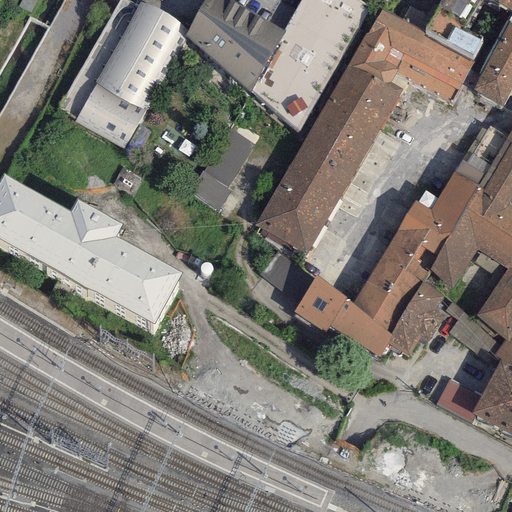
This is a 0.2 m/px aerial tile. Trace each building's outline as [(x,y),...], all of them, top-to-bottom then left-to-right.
[(511,0),(451,0),(510,34),(473,107),(500,122),(511,100),(511,154),(482,206),(450,190),(431,224),(412,214),(349,315),(392,346),(388,352),(411,368),(426,349),(435,356),(454,325),(441,319),(477,264),(507,281),(474,328),(504,348),(496,364),(511,371),(511,0)] [(186,46),(190,39),(123,1),(57,115),(124,153),(186,46)] [(210,3),(190,39),(186,46),(251,102),(284,45),(210,3)] [(479,73),(381,19),(258,236),(307,264),(407,86),(456,113),(479,73)] [(231,123),(188,197),(229,220),(241,200),(228,192),(258,139),(231,123)] [(0,205),(0,257),(154,343),(183,292),(117,256),(123,244),(77,219),(70,230),(6,195),(0,205)] [(392,346),(349,315),(317,292),(294,323),(324,344),(329,338),(375,370),(388,352),(392,346)] [(449,384),(438,407),(511,442),(511,378),(498,372),(484,401),(449,384)]
